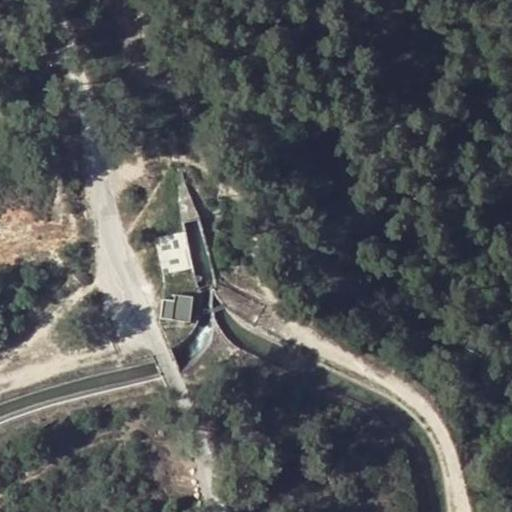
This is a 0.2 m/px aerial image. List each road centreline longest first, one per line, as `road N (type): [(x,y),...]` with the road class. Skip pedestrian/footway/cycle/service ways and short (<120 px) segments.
road 1 (unclassified): [(73,0),(95,196),(145,336),(174,384)]
road 2 (unclassified): [(222,511),(174,384)]
